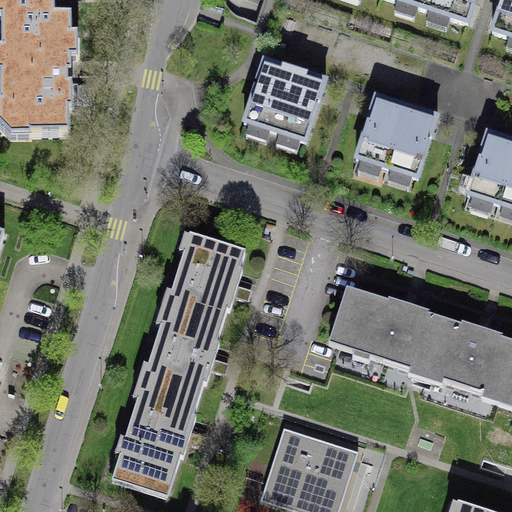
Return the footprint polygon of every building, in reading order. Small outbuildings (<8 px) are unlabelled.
[(0,0),(0,21),(2,21),(56,20),(56,0),(0,0)] [(476,0),(382,0),(468,27),(476,0)] [(511,0),(503,0),(492,35),(511,41),(511,0)] [(73,21),(56,20),(2,21),(1,53),(0,53),(0,77),(0,78),(0,88),(0,136),(12,137),(31,138),(69,138),(70,115),(73,115),(73,89),(68,89),(68,79),(72,79),(72,63),(80,63),(80,40),(73,40),(73,21)] [(326,84),(264,64),(244,126),(306,146),(326,84)] [(438,121),(376,101),(356,162),(418,182),(438,121)] [(511,144),(488,137),(467,199),(511,213),(511,144)] [(222,329),(227,313),(230,314),(242,273),(240,272),(245,255),(190,238),(166,312),(222,329)] [(445,323),(429,318),(429,315),(388,302),(388,305),(353,294),(336,349),(427,378),(445,323)] [(199,403),(204,387),(207,387),(219,347),(217,346),(222,329),(166,312),(143,385),(199,403)] [(511,364),(511,344),(502,342),(503,339),(462,326),(461,328),(445,323),(427,378),(500,402),(511,364)] [(511,364),(500,402),(511,405),(511,364)] [(170,494),(181,460),(183,461),(196,420),(194,419),(199,403),(143,385),(114,477),(170,494)] [(330,453),(277,436),(264,475),(288,483),(285,492),(338,510),(351,470),(327,462),(330,453)]
